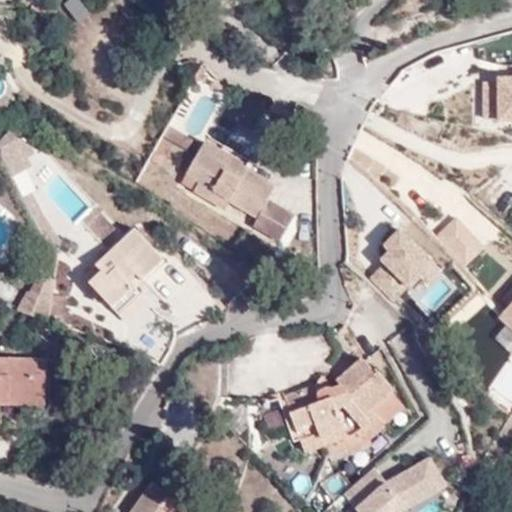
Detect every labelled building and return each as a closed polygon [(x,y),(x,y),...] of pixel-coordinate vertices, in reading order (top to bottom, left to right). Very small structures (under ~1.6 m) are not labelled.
[(511,74),(500,75),(500,82),(501,121),(501,126),(511,126),(511,74)] [(500,82),(483,81),(484,121),(501,121),(500,82)] [(0,134),(0,161),(6,173),(18,166),(13,157),(23,152),(20,148),(0,134)] [(194,140),(188,150),(201,159),(212,166),(220,157),(207,149),(194,140)] [(282,185),(209,142),(207,149),(220,157),(212,166),(201,159),(186,187),(195,192),(197,189),(215,200),(213,202),(286,241),(299,216),(274,202),(282,185)] [(195,192),(192,196),(210,207),(213,202),(215,200),(197,189),(195,192)] [(132,227),(91,263),(94,270),(79,284),(86,291),(85,300),(99,297),(110,313),(132,292),(122,281),(131,274),(137,281),(162,260),(132,227)] [(382,248),(390,254),(418,285),(442,268),(403,232),(382,248)] [(379,262),(383,265),(408,292),(418,285),(390,254),(379,262)] [(94,270),(91,263),(73,278),(79,284),(94,270)] [(383,265),(370,276),(392,303),(408,292),(383,265)] [(63,321),(67,292),(26,286),(21,315),(63,321)] [(143,303),(132,292),(110,313),(118,323),(143,303)] [(511,307),(501,319),(511,330),(511,307)] [(35,330),(22,330),(22,349),(35,349),(35,348),(48,349),(49,330),(35,330)] [(31,359),(0,358),(0,407),(31,407),(31,359)] [(302,384),(270,396),(289,453),(291,452),(316,445),(319,455),(349,445),(370,425),(356,409),(379,393),(365,373),(360,377),(349,361),(322,380),(326,387),(305,391),(302,384)] [(377,468),(340,497),(352,511),(408,511),(410,510),(452,487),(432,457),(388,482),(377,468)] [(166,511),(162,508),(171,496),(154,484),(134,511),(135,511),(166,511)]
